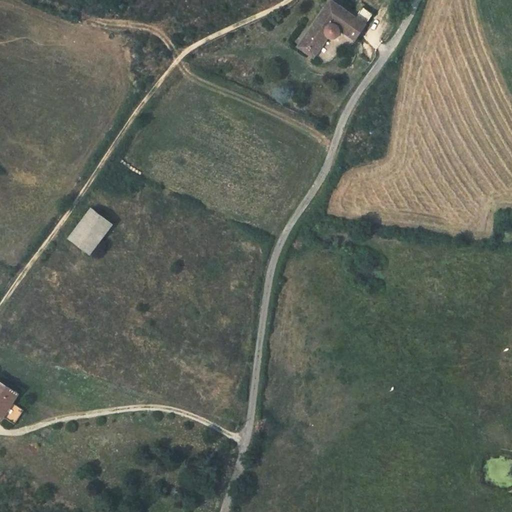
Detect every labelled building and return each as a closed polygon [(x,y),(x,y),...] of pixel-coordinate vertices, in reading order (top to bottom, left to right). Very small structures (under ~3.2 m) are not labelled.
[(340,38),(314,21),(285,62),(301,74),(312,58),(322,57),(324,49),(339,60),(350,45),(340,38)] [(349,26),(340,38),(350,45),(358,32),(349,26)] [(301,74),(285,62),(282,65),(298,77),(301,74)] [(102,241),(81,226),(60,256),(81,271),(102,241)] [(12,429),(2,421),(0,423),(0,437),(4,441),(12,429)]
